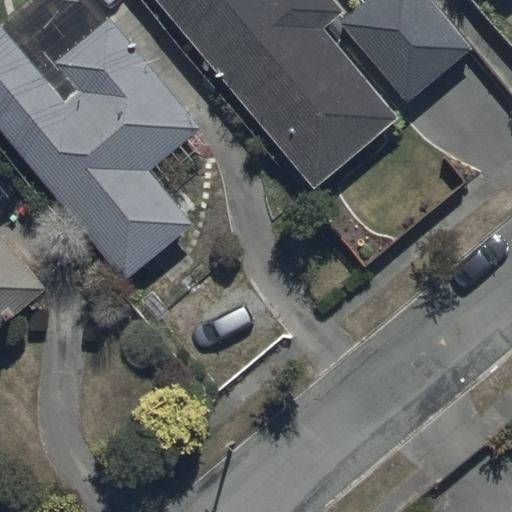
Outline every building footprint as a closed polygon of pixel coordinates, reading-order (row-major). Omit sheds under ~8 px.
[(163,0),(317,182),(403,110),(326,19),(343,5),(338,0),(163,0)] [(473,42),(436,0),(362,0),(343,18),(411,96),(473,42)] [(201,120),(109,11),(54,55),(78,83),(67,92),(3,17),(0,19),(0,123),(128,274),(199,214),(153,161),(201,120)] [(0,325),(49,283),(0,227),(0,325)] [(252,299),(227,271),(165,324),(190,352),(252,299)]
